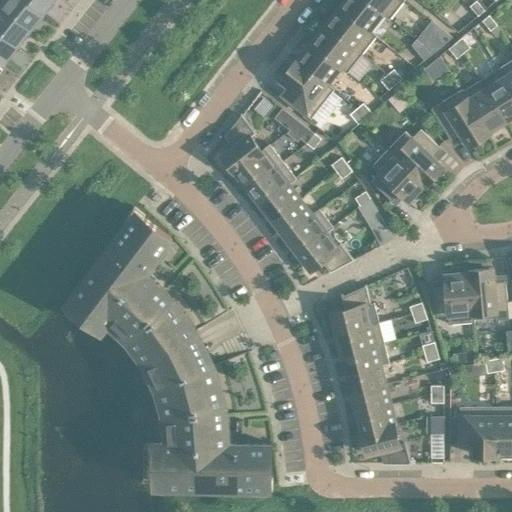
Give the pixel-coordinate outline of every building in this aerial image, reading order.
[(43,12),(28,0),(0,0),(0,5),(30,29),(43,12)] [(28,0),(43,12),(51,2),(52,3),(54,0),(28,0)] [(375,36),(389,18),(367,0),(343,0),(341,3),(339,4),(340,5),(339,7),(375,36)] [(403,0),(367,0),(389,18),(403,0)] [(477,15),(484,9),(476,0),(475,0),(469,5),(477,15)] [(25,37),(28,33),(28,32),(30,29),(0,5),(0,33),(17,46),(24,36),(25,37)] [(324,24),(361,53),(375,36),(339,7),(327,21),(326,21),(325,22),(326,22),(324,24)] [(490,30),(496,24),(488,14),(482,20),(490,30)] [(417,37),(422,44),(431,54),(452,36),(431,20),(417,37)] [(347,71),(361,53),(324,24),(313,39),(312,38),(311,40),(312,40),(310,42),(347,71)] [(0,59),(3,63),(4,62),(2,61),(10,51),(11,53),(17,46),(0,33),(0,59)] [(463,52),(470,46),(462,37),(455,42),(463,52)] [(295,60),(333,89),(347,71),(310,42),(299,57),(298,56),(297,58),(298,58),(297,59),(295,60)] [(456,57),(463,52),(455,42),(448,48),(456,57)] [(424,59),(431,54),(422,44),(416,49),(424,59)] [(425,66),(434,78),(449,66),(440,55),(425,66)] [(511,58),(498,68),(511,89),(511,58)] [(310,117),(333,89),(295,60),(294,62),(293,61),(292,62),(293,63),(280,79),(288,85),(281,94),(310,117)] [(395,83),(401,78),(393,68),(386,74),(395,83)] [(506,119),(511,115),(511,89),(498,68),(480,79),(506,119)] [(388,89),(395,83),(386,74),(380,79),(388,89)] [(497,125),(506,119),(480,79),(463,90),(461,88),(461,89),(489,132),(498,127),(497,125)] [(467,144),(475,139),(476,141),(489,132),(461,89),(430,108),(451,140),(461,134),(467,144)] [(364,117),(371,112),(363,102),(356,108),(364,117)] [(357,123),(364,117),(356,108),(349,113),(357,123)] [(234,170),(269,143),(261,149),(250,135),(255,132),(241,114),(224,135),(232,145),(221,154),(234,170)] [(289,129),(297,119),(290,114),(282,124),(289,129)] [(306,142),(314,132),(307,127),(299,137),(306,142)] [(420,128),(411,137),(404,130),(388,148),(425,185),(436,173),(434,171),(441,165),(432,156),(440,148),(420,128)] [(313,148),(321,138),(314,132),(306,142),(313,148)] [(282,160),(269,143),(234,170),(235,172),(236,172),(248,187),(282,160)] [(416,194),(425,185),(388,148),(372,165),(379,172),(370,180),(391,200),(399,191),(408,199),(414,192),(416,194)] [(336,171),(346,163),(341,156),(331,164),(336,171)] [(260,204),(295,177),(282,160),(248,187),(260,204)] [(341,178),(351,170),(346,163),(336,171),(341,178)] [(296,178),(295,177),(260,204),(272,219),(299,199),(288,183),(296,178)] [(359,204),(370,197),(365,190),(354,197),(359,204)] [(364,212),(374,205),(370,197),(359,204),(364,212)] [(311,214),(299,199),(272,219),(284,235),(319,208),(311,214)] [(284,235),(298,252),(332,226),(319,208),(284,235)] [(60,312),(59,313),(61,315),(62,314),(91,336),(90,337),(92,338),(101,326),(119,343),(118,344),(120,346),(121,345),(135,364),(134,365),(136,367),(137,367),(147,388),(146,388),(147,391),(148,391),(154,413),(153,413),(153,416),(155,416),(157,440),(142,440),(142,443),(143,443),(142,479),(141,479),(141,482),(153,482),(269,485),(270,443),(240,442),(227,442),(227,441),(226,435),(226,427),(225,424),(226,424),(226,422),(225,422),(225,415),(224,404),(225,404),(224,402),(223,402),(219,385),(220,385),(219,383),(218,383),(214,366),(214,365),(214,364),(214,363),(213,364),(205,348),(206,347),(205,346),(204,346),(197,330),(197,329),(196,328),(185,314),(186,313),(184,312),(173,298),(174,298),(172,296),(164,289),(159,284),(158,282),(157,283),(155,280),(144,271),(145,270),(144,270),(170,236),(137,211),(63,307),(60,312)] [(333,226),(332,226),(298,252),(309,267),(308,267),(310,270),(313,268),(312,267),(315,264),(316,265),(317,264),(321,260),(330,271),(352,259),(340,243),(336,246),(325,232),(333,226)] [(469,269),(473,321),(474,321),(473,311),(507,308),(505,280),(493,281),(492,269),(483,270),(482,268),(469,269)] [(448,314),(449,323),(473,321),(469,269),(454,271),(454,273),(444,274),(445,285),(434,286),(436,315),(448,314)] [(332,314),(337,333),(379,323),(374,302),(370,303),(365,285),(341,295),(345,308),(339,310),(339,309),(330,311),(331,315),(332,314)] [(415,322),(427,318),(421,301),(409,305),(415,322)] [(384,343),(379,323),(337,333),(342,353),(384,343)] [(426,361),(438,358),(434,341),(422,344),(426,361)] [(384,343),(342,353),(346,372),(379,364),(375,346),(384,343)] [(495,371),(504,369),(502,357),(493,358),(495,371)] [(487,372),(495,371),(493,358),(485,360),(487,372)] [(351,390),(384,382),(379,364),(346,372),(351,390)] [(389,403),(384,382),(351,390),(356,412),(389,403)] [(443,402),(443,393),(443,385),(430,384),(430,402),(443,402)] [(394,424),(389,403),(356,412),(361,430),(360,430),(361,432),(394,424)] [(511,405),(495,406),(495,453),(497,453),(497,452),(511,452),(511,405)] [(495,406),(459,406),(459,443),(471,443),(471,453),(495,453),(495,406)] [(430,424),(443,424),(443,415),(431,415),(430,424)] [(366,453),(399,444),(394,424),(361,432),(366,453)]
